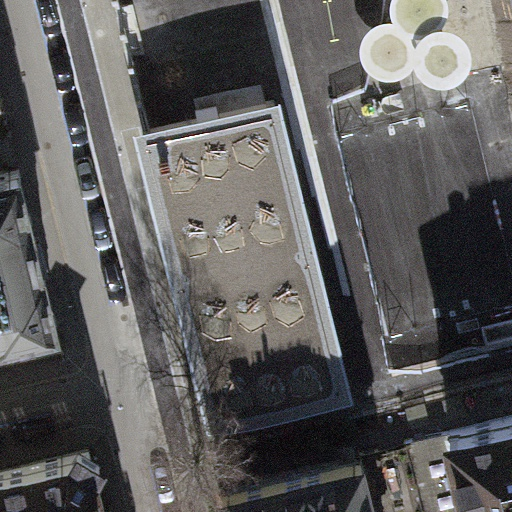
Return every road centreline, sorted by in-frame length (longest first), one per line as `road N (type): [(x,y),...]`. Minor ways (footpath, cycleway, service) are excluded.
road 1 (residential): [(19,0),(117,390)]
road 2 (residential): [(117,390),(148,511)]
road 3 (residential): [(117,390),(0,419)]
